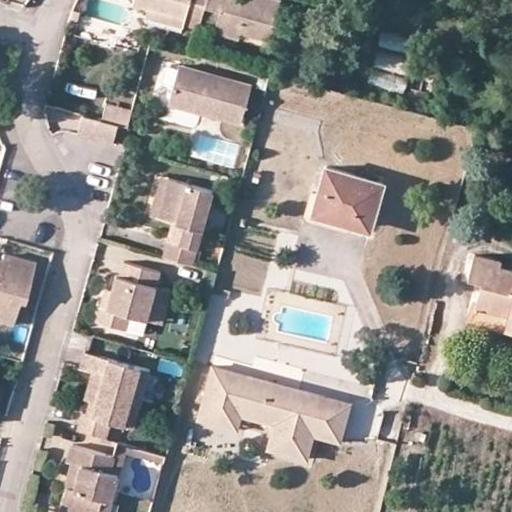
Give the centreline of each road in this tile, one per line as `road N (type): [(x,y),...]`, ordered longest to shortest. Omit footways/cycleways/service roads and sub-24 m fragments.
road 1 (residential): [(5,511),(77,235),(73,200),(28,118),(44,35)]
road 2 (unknown): [(243,355),(422,395)]
